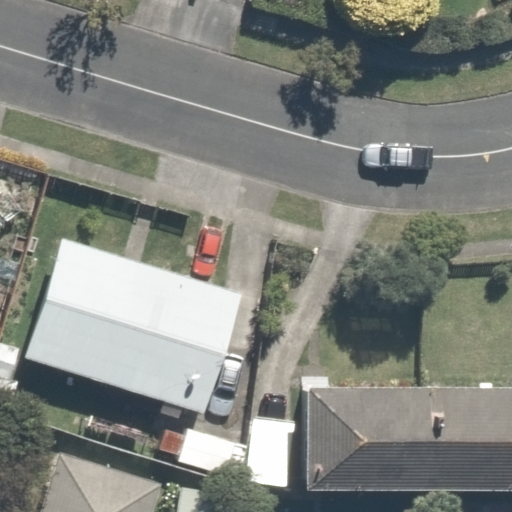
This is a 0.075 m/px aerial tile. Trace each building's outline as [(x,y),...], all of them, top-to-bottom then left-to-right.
[(236,294),(57,239),(21,357),(198,415),(236,294)] [(511,493),(511,390),(294,388),(293,492),(511,493)] [(282,489),(290,420),(250,415),(242,484),(282,489)] [(235,478),(244,445),(184,429),(182,436),(161,430),(156,450),(176,456),(174,461),(235,478)] [(28,511),(139,511),(152,471),(51,439),(28,511)] [(221,511),(225,488),(168,479),(162,511),(221,511)]
